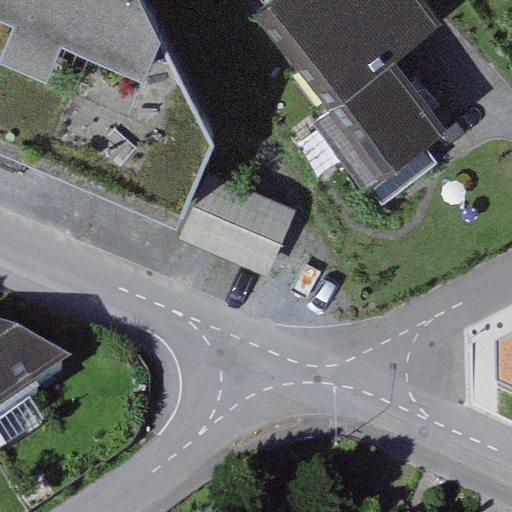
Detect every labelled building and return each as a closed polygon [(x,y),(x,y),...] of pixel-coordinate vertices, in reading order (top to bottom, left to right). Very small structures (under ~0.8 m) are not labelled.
[(0,0),(0,155),(170,227),(210,131),(143,0),(0,0)] [(270,0),(252,14),(374,177),(443,126),(393,60),(448,20),(433,0),(270,0)] [(215,177),(187,240),(271,277),(299,214),(215,177)] [(511,333),(497,341),(498,380),(511,386),(511,333)] [(0,334),(0,407),(62,370),(0,334)]
